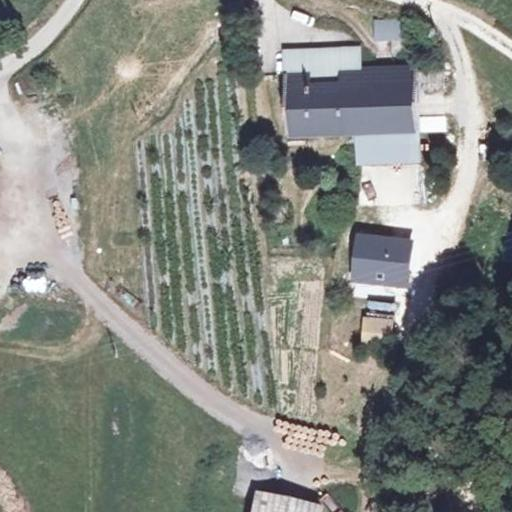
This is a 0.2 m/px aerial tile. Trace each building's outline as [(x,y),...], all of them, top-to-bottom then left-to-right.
[(282,45),(288,140),(420,132),(416,58),(386,60),(385,39),(282,45)] [(58,134),(58,173),(76,173),(76,134),(58,134)] [(347,269),(389,273),(392,239),(350,235),(347,269)] [(383,300),(386,283),(365,280),(363,297),(383,300)] [(362,316),(362,339),(393,339),(394,316),(362,316)] [(319,511),(249,496),(245,511),(319,511)]
